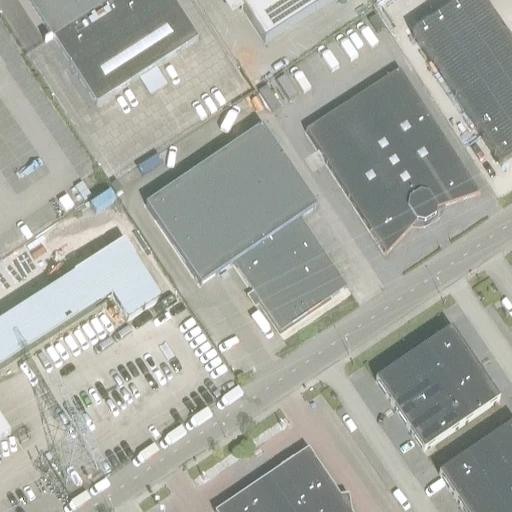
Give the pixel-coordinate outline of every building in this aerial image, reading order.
[(52,40),(95,107),(197,41),(170,0),(111,0),(104,4),(102,1),(103,0),(25,0),(49,35),(50,34),(52,38),(44,44),(44,45),(52,40)] [(234,0),(263,45),(333,0),(234,0)] [(511,48),(479,0),(465,0),(411,37),(500,169),(502,168),(500,166),(511,158),(511,48)] [(424,226),(434,219),(436,211),(479,196),(399,73),(305,133),(316,152),(317,151),(326,165),(325,165),(385,257),(416,224),(424,226)] [(199,288),(232,265),(252,294),(249,296),(256,306),(259,305),(279,334),(346,289),(299,220),(316,209),(261,128),(145,207),(199,288)] [(0,370),(111,299),(126,323),(159,301),(122,244),(0,322),(0,370)] [(428,381),(466,356),(450,332),(412,358),(428,381)] [(466,356),(428,381),(444,405),(482,379),(466,356)] [(374,383),(390,407),(428,381),(412,358),(374,383)] [(482,379),(444,405),(460,428),(498,403),(482,379)] [(444,405),(428,381),(390,407),(406,430),(444,405)] [(460,428),(444,405),(406,430),(422,454),(460,428)] [(0,443),(9,438),(0,423),(0,443)] [(511,426),(476,451),(492,475),(511,461),(511,426)] [(492,475),(476,451),(438,477),(454,501),(492,475)] [(349,511),(347,498),(339,500),(307,452),(217,511),(349,511)] [(511,461),(492,475),(508,498),(511,494),(511,461)] [(454,501),(461,511),(486,511),(508,498),(492,475),(454,501)] [(511,511),(511,504),(508,498),(486,511),(511,511)]
